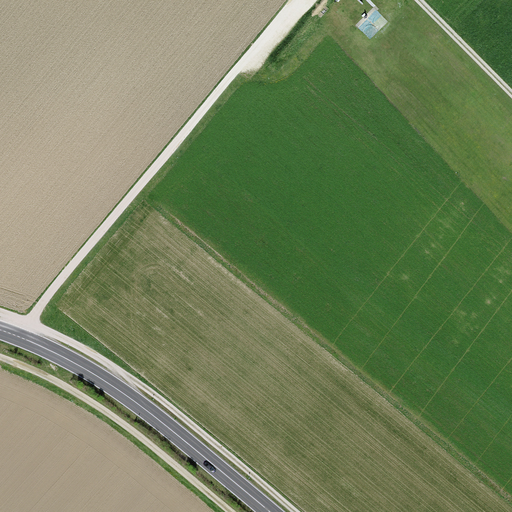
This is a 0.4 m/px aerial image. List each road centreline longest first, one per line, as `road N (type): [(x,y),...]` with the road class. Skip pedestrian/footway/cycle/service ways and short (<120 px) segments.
road 1 (track): [(22,338),(53,288),(293,0)]
road 2 (track): [(297,511),(133,379),(0,311)]
road 3 (secondary): [(270,511),(123,393),(0,330)]
road 4 (track): [(230,511),(95,404),(0,357)]
road 5 (track): [(406,0),(511,107)]
